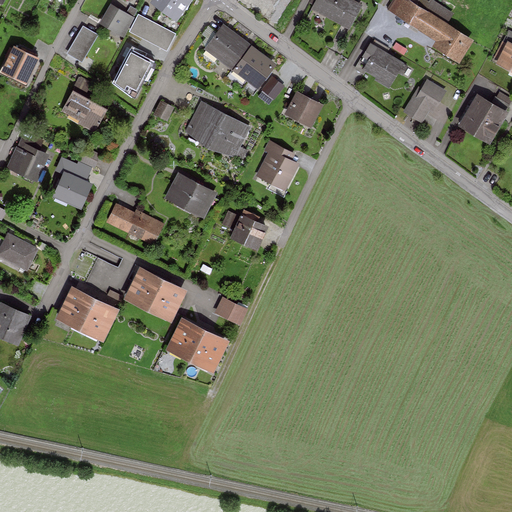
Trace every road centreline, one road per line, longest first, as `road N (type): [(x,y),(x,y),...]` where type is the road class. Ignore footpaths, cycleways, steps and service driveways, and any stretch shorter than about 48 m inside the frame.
road 1 (residential): [(351,97),(511,215)]
road 2 (residential): [(351,97),(277,256)]
road 3 (residential): [(223,0),(351,97)]
